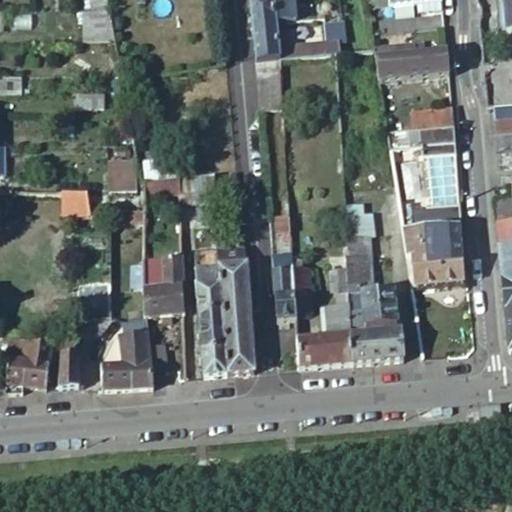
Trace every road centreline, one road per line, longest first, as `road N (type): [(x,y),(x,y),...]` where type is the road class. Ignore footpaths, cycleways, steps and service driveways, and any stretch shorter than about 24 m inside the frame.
road 1 (residential): [(269,404),(231,0)]
road 2 (residential): [(458,0),(494,383)]
road 3 (residential): [(0,428),(269,404)]
road 4 (residential): [(269,404),(494,383)]
